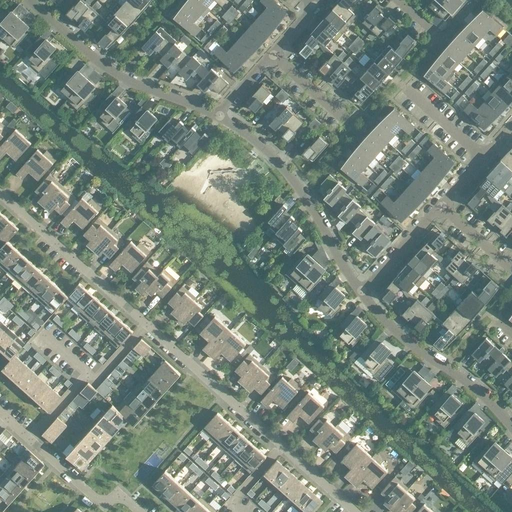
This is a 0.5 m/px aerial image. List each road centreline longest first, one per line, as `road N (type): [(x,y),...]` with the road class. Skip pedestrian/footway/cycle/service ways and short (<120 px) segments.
road 1 (residential): [(352,511),(0,195)]
road 2 (residential): [(363,293),(279,163),(217,116)]
road 3 (residential): [(217,116),(107,68),(34,0)]
road 4 (residential): [(511,426),(473,387),(403,339),(363,293)]
road 5 (residential): [(141,511),(117,497),(106,505),(0,410)]
